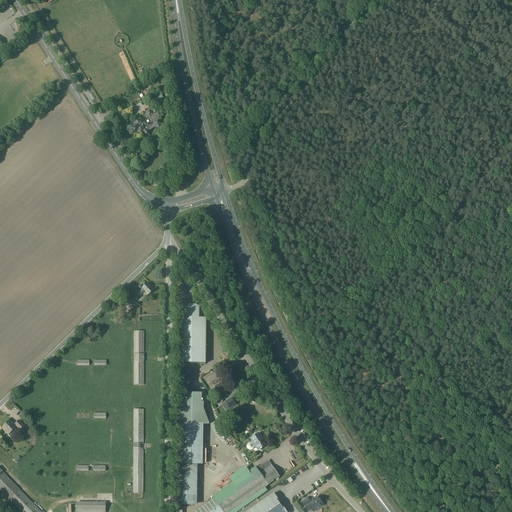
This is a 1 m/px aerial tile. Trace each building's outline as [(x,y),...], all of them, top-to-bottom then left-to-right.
[(155,104),(162,100),(160,95),(153,99),(155,104)] [(134,123),(137,127),(137,128),(136,128),(135,130),(136,131),(137,130),(137,132),(142,133),(145,137),(150,135),(149,131),(154,126),(159,127),(162,123),(158,119),(158,114),(153,113),(150,109),(145,111),(146,116),(151,117),(154,121),(154,123),(150,125),(148,127),(142,120),(141,120),(136,119),(134,123)] [(153,290),(147,283),(142,288),(138,292),(141,295),(145,291),(148,295),(153,290)] [(126,304),(129,308),(138,299),(134,295),(126,304)] [(187,307),(179,307),(178,363),(206,364),(206,319),(199,318),(199,307),(198,307),(196,306),(189,306),(187,307)] [(134,331),(134,385),(144,385),(144,331),(134,331)] [(211,384),(216,391),(225,385),(220,378),(211,384)] [(209,425),(210,424),(203,408),(203,403),(201,403),(201,393),(179,393),(178,424),(180,424),(180,427),(177,427),(176,464),(177,464),(176,505),(194,505),(194,500),(197,500),(197,465),(202,465),(203,424),(209,425)] [(251,394),(249,401),(257,404),(259,397),(251,394)] [(223,403),(219,405),(222,410),(226,408),(226,409),(232,405),(228,398),(223,401),(222,402),(223,403)] [(143,493),(144,409),(133,409),(133,493),(143,493)] [(14,424),(10,420),(2,428),(8,435),(16,427),(20,431),(25,426),(19,420),(14,424)] [(266,446),(261,439),(262,438),(259,433),(250,439),(252,441),(251,443),(250,443),(248,443),(247,444),(247,445),(247,446),(247,447),(247,449),(248,450),(250,450),(251,450),(252,450),(253,449),(254,448),(254,447),(255,446),(258,450),(266,446)] [(213,499),(194,511),(236,511),(267,491),(265,488),(279,477),(268,462),(257,469),(255,467),(212,497),(213,499)] [(287,465),(284,466),(285,468),(283,469),(285,474),(292,470),(291,466),(288,468),(287,465)] [(0,490),(21,511),(44,511),(43,510),(41,511),(3,472),(0,468),(0,490)] [(210,469),(207,474),(217,479),(219,474),(210,469)] [(286,511),(274,493),(247,511),(286,511)] [(313,511),(319,508),(318,507),(322,505),(317,497),(313,500),(313,499),(311,500),(309,501),(307,498),(301,502),(308,511),(311,509),(313,511)] [(76,502),(76,511),(105,511),(106,502),(76,502)]
